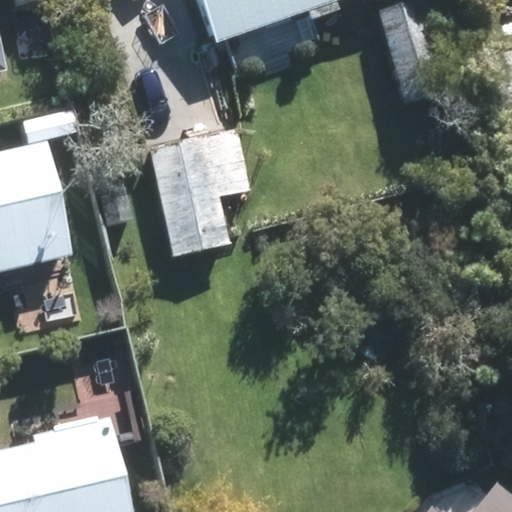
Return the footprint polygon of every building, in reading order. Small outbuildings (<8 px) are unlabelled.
[(186,0),(197,32),(295,0),(186,0)] [(411,8),(377,17),(399,105),(433,97),(411,8)] [(511,61),(483,67),(503,166),(511,164),(511,61)] [(195,148),(149,158),(170,251),(215,241),(195,148)] [(27,149),(0,155),(0,256),(50,245),(27,149)] [(0,511),(121,511),(99,425),(0,449),(0,511)] [(504,511),(487,497),(474,511),(504,511)]
